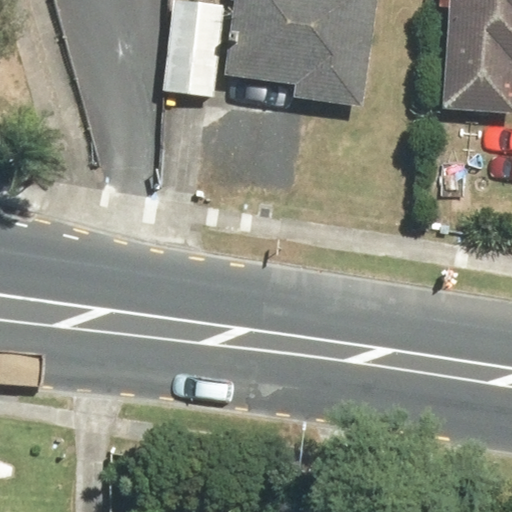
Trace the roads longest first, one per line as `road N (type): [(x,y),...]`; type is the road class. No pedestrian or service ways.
road 1 (primary): [(511,377),(0,296)]
road 2 (unknown): [(89,310),(88,94),(74,0)]
